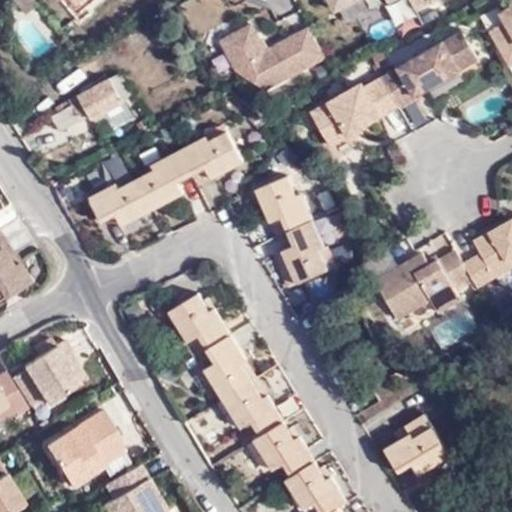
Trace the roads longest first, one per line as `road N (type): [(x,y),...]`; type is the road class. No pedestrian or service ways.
road 1 (unclassified): [(89,288),(205,241),(222,244),(388,511)]
road 2 (residential): [(89,288),(226,511)]
road 3 (residential): [(0,139),(89,288)]
